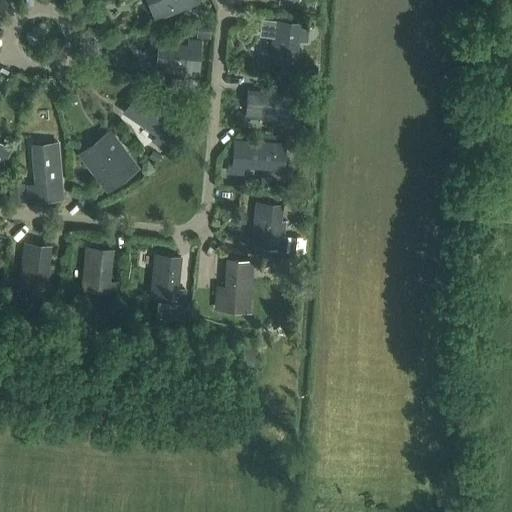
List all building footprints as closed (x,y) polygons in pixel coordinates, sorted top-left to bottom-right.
[(153,0),(160,17),(198,2),(196,0),(153,0)] [(318,17),(319,1),(308,1),(306,16),(318,17)] [(306,34),(307,24),(274,20),(269,62),(294,65),(298,33),(306,34)] [(210,37),(211,23),(198,22),(197,36),(210,37)] [(198,79),(201,41),(187,40),(187,45),(157,43),(155,70),(185,73),(184,77),(198,79)] [(308,72),(309,63),(302,61),(300,71),(308,72)] [(287,120),(290,86),(280,86),(279,94),(248,91),(246,117),(287,120)] [(163,149),(168,141),(169,141),(165,138),(179,119),(137,91),(123,112),(156,134),(151,141),(163,149)] [(107,191),(137,168),(112,136),(82,159),(107,191)] [(282,169),(284,144),(234,140),(232,164),(228,163),(228,173),(242,174),(243,166),(282,169)] [(158,164),(165,154),(153,146),(146,155),(158,164)] [(28,200),(62,197),(58,151),(33,153),(35,184),(27,185),(28,200)] [(9,202),(24,202),(24,183),(9,183),(9,202)] [(285,248),(285,247),(286,237),(278,236),(281,205),(256,203),(252,244),(285,248)] [(300,253),(302,238),(291,237),(289,252),(300,253)] [(52,301),(53,286),(45,285),(50,246),(24,243),(19,293),(42,296),(42,300),(52,301)] [(115,292),(116,282),(108,281),(111,250),(86,247),(82,289),(115,292)] [(184,300),(185,289),(177,289),(180,257),(154,254),(150,296),(184,300)] [(249,303),(252,261),(226,260),(224,291),(216,291),(215,309),(228,310),(228,302),(249,303)] [(159,300),(158,316),(185,319),(186,303),(159,300)] [(293,355),(294,343),(285,342),(284,354),(293,355)] [(256,344),(244,343),(243,358),(255,359),(256,344)]
